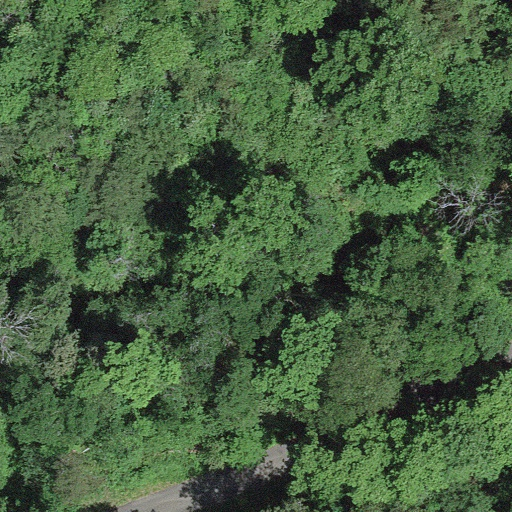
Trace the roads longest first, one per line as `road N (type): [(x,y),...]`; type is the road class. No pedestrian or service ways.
road 1 (unclassified): [(511,366),(316,443),(222,500),(183,511)]
road 2 (track): [(222,500),(0,439)]
